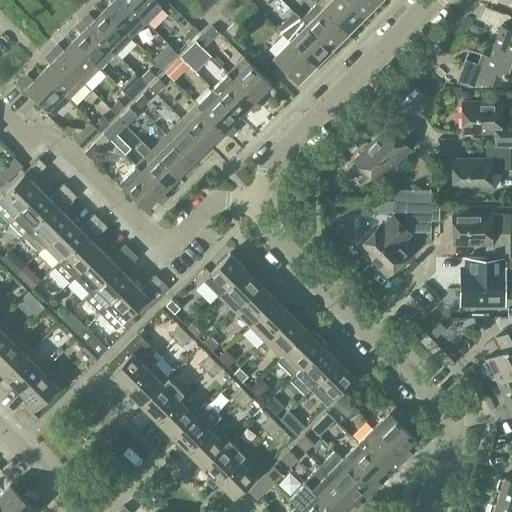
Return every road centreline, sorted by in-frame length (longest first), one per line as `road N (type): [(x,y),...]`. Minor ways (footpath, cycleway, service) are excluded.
road 1 (residential): [(264,203),(219,201),(168,250),(59,141),(21,135),(0,114)]
road 2 (residential): [(430,511),(452,429),(364,329)]
road 3 (residential): [(264,203),(277,157),(365,70)]
road 4 (residential): [(364,329),(283,250),(264,203)]
